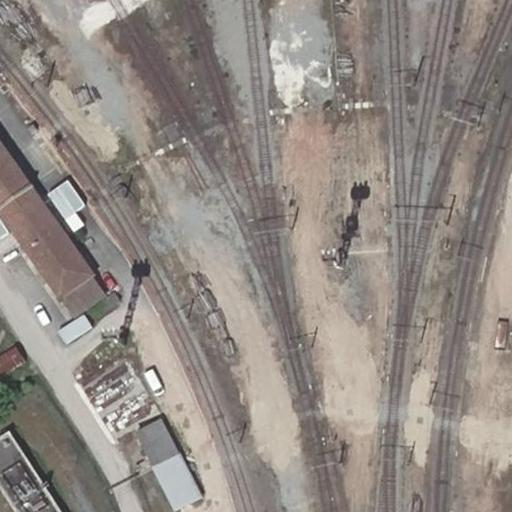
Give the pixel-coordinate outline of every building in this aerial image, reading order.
[(0,225),(55,304),(57,302),(89,279),(91,278),(0,147),(0,225)] [(69,215),(88,202),(70,178),(52,192),(69,215)] [(89,279),(57,302),(70,321),(101,298),(89,279)] [(86,323),(92,334),(117,317),(110,307),(86,323)] [(130,434),(148,469),(175,455),(157,420),(130,434)] [(57,511),(18,429),(0,437),(0,472),(18,511),(57,511)]
